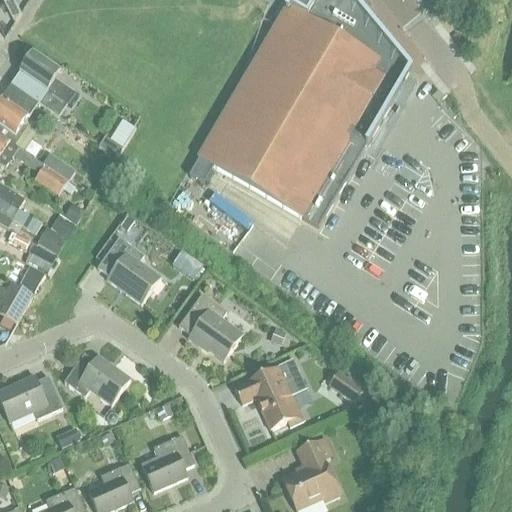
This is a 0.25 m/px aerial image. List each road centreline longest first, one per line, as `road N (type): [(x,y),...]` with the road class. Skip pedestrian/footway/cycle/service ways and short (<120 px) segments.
road 1 (residential): [(205,511),(234,491),(237,477),(199,391),(115,329),(80,326),(0,361)]
road 2 (residential): [(511,166),(391,0)]
